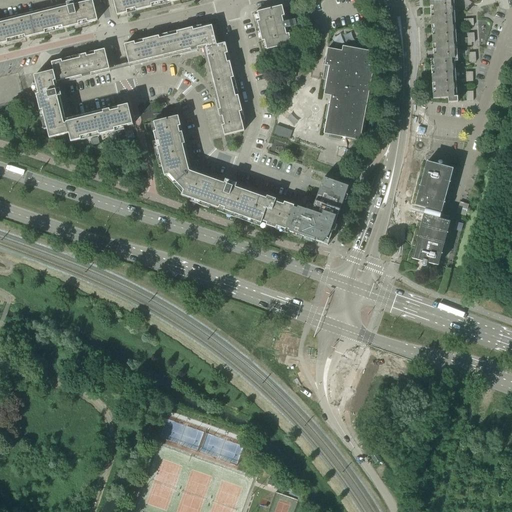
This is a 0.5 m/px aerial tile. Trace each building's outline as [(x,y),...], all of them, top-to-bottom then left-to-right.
[(58,8),(0,22),(0,43),(8,42),(7,39),(25,35),(25,38),(46,33),(45,30),(62,26),(63,28),(79,24),(79,22),(87,20),(88,22),(98,20),(92,0),(91,0),(73,5),(72,2),(57,6),(58,8)] [(113,0),(117,14),(128,12),(127,10),(135,8),(136,10),(152,6),(151,4),(167,0),(169,0),(169,2),(177,0),(113,0)] [(453,97),(453,88),(451,59),(454,59),(451,21),(454,21),(453,1),(453,0),(428,0),(430,26),(434,26),(434,36),(431,36),(432,45),(435,45),(436,55),(432,55),(434,75),(431,75),(431,84),(434,84),(435,94),(432,94),(432,99),(447,98),(447,104),(457,103),(457,97),(453,97)] [(288,34),(286,35),(281,17),(284,16),(281,6),(257,12),(259,21),(256,22),(261,42),(264,41),(266,51),(291,44),(288,34)] [(286,28),(287,28),(295,26),(294,20),(285,22),(286,28)] [(134,41),(124,44),(129,64),(181,51),(182,54),(197,50),(196,48),(206,45),(207,47),(217,45),(214,32),(221,31),(219,23),(193,29),(193,27),(176,31),(177,33),(159,38),(159,35),(143,39),(143,42),(135,44),(134,41)] [(207,47),(205,47),(218,100),(215,100),(219,115),(222,115),(224,124),(222,125),(224,135),(244,130),(239,112),(242,111),(238,95),(235,95),(231,77),(233,77),(230,61),(227,61),(225,53),(228,53),(225,42),(217,45),(207,47)] [(323,134),(352,140),(359,141),(373,67),(368,66),(371,52),(344,47),(343,52),(327,49),(324,66),(328,67),(323,95),(330,97),(323,134)] [(62,59),(51,62),(56,82),(110,69),(105,49),(95,51),(96,54),(88,56),(87,53),(80,55),(80,58),(63,62),(62,59)] [(42,110),(47,128),(64,123),(60,106),(63,106),(59,91),(57,91),(50,64),(43,66),(44,73),(34,75),(39,94),(36,94),(40,110),(42,110)] [(66,123),(64,123),(47,128),(49,138),(69,133),(71,142),(81,139),(81,137),(98,133),(99,135),(115,131),(115,129),(133,124),(128,104),(118,107),(119,109),(66,122),(66,123)] [(164,177),(169,176),(184,172),(189,172),(178,128),(180,127),(177,111),(171,112),(172,118),(154,123),(156,132),(154,133),(156,143),(158,143),(159,147),(157,148),(164,177)] [(346,173),(349,164),(342,161),(338,170),(346,173)] [(426,266),(426,265),(427,263),(437,266),(449,222),(448,222),(449,216),(440,214),(452,169),(441,166),(442,164),(442,163),(442,162),(441,162),(440,161),(439,161),(438,162),(437,162),(437,163),(437,165),(426,162),(414,206),(419,208),(418,213),(423,214),(411,259),(422,262),(421,264),(421,265),(422,266),(422,267),(423,267),(424,267),(425,267),(426,266)] [(216,182),(189,172),(184,172),(169,176),(183,191),(181,196),(218,209),(219,207),(224,209),(223,211),(260,224),(261,222),(266,224),(265,226),(275,229),(276,227),(285,230),(285,229),(293,208),(293,206),(284,203),(283,205),(241,190),(242,188),(235,186),(235,187),(231,186),(232,184),(217,179),(216,182)] [(296,209),(293,208),(285,229),(289,230),(288,232),(314,241),(314,239),(315,240),(317,240),(318,240),(319,241),(321,241),(322,241),(323,240),(325,240),(326,239),(327,238),(328,237),(328,236),(329,234),(330,232),(332,232),(348,187),(323,178),(311,212),(297,207),(296,209)] [(465,214),(468,205),(459,202),(456,211),(465,214)] [(261,457),(254,451),(248,457),(255,463),(261,457)] [(281,481),(269,477),(267,485),(279,489),(281,481)] [(288,484),(281,481),(279,489),(286,491),(288,484)]
